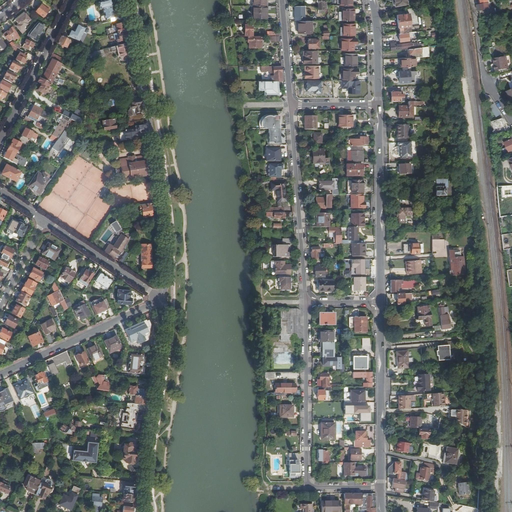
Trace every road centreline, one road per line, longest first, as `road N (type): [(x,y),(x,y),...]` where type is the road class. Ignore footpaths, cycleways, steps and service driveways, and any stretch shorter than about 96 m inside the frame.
road 1 (residential): [(162,299),(164,216),(126,0)]
road 2 (residential): [(305,301),(306,487),(381,487)]
road 3 (residential): [(142,511),(162,299)]
road 4 (tertiary): [(380,302),(378,104)]
road 5 (residential): [(305,301),(291,104)]
road 6 (residential): [(0,374),(162,299)]
road 7 (residential): [(0,138),(71,0)]
road 8 (tertiary): [(381,451),(380,302)]
road 9 (residential): [(162,299),(44,221)]
road 10 (residential): [(471,0),(482,66),(511,121)]
